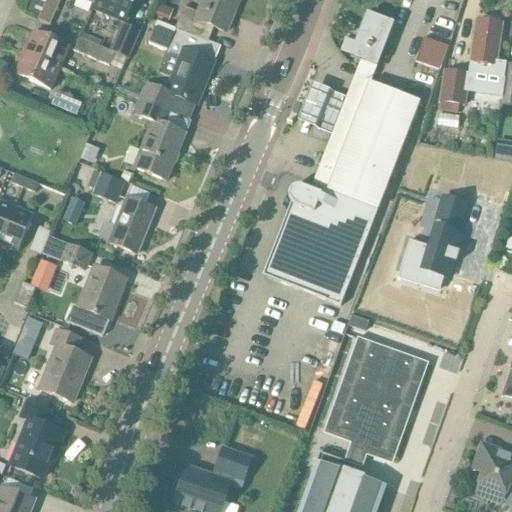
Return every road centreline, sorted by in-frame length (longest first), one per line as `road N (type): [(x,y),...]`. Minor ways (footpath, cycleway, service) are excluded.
road 1 (tertiary): [(110,511),(130,441),(311,0)]
road 2 (residential): [(511,298),(497,306),(424,511)]
